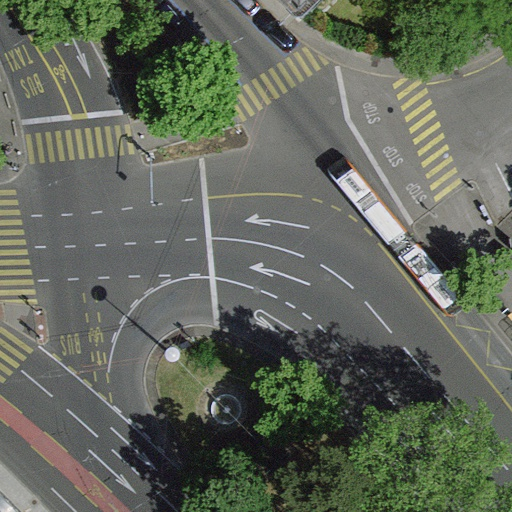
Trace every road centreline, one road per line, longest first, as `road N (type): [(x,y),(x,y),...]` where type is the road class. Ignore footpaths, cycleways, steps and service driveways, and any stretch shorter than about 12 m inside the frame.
road 1 (residential): [(9,0),(43,52),(71,119),(88,241)]
road 2 (primary): [(327,264),(181,292),(96,347)]
road 3 (residential): [(330,196),(272,83),(200,0)]
road 4 (residential): [(511,89),(433,145),(330,196)]
road 5 (secondary): [(511,476),(384,323)]
road 6 (secondary): [(0,369),(121,472)]
road 7 (residential): [(384,323),(330,196)]
road 8 (residential): [(96,347),(121,472)]
road 9 (secondary): [(214,232),(88,241)]
road 10 (residential): [(330,196),(214,232)]
